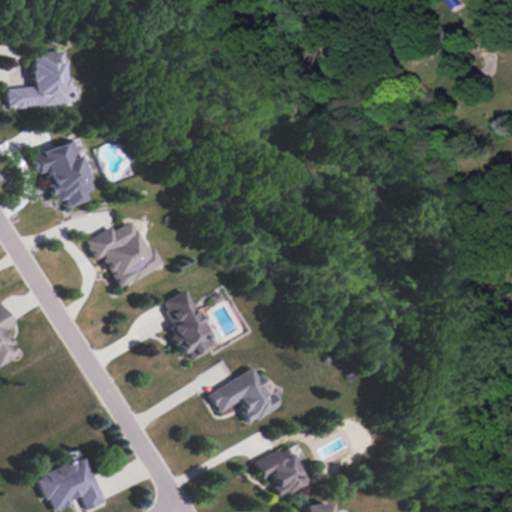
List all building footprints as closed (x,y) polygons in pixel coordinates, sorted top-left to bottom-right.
[(60,52),(28,53),(29,88),(4,89),(4,109),(62,106),(60,52)] [(87,191),(68,142),(29,157),(35,176),(42,173),(53,204),(61,201),(65,209),(84,202),(81,193),(87,191)] [(111,291),(153,269),(127,220),(85,242),(111,291)] [(212,347),(180,291),(156,305),(187,361),(212,347)] [(0,364),(15,357),(2,330),(9,327),(0,308),(0,364)] [(246,423),(274,408),(252,368),(205,394),(216,413),(234,403),(246,423)] [(254,464),(274,501),(304,484),(284,447),(254,464)] [(101,503),(81,457),(34,478),(48,511),(51,511),(79,499),(84,511),(101,503)] [(300,507),(300,511),(329,511),(329,503),(300,507)]
